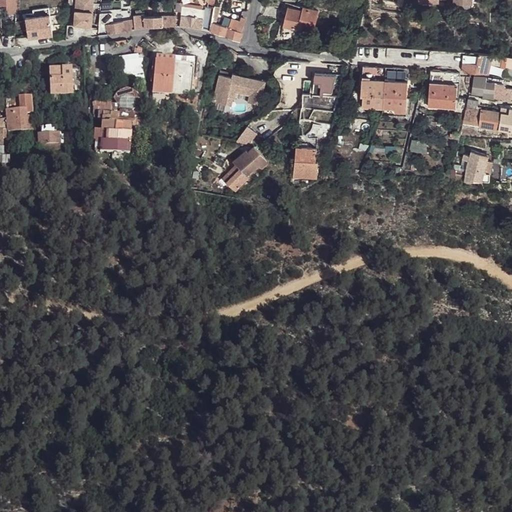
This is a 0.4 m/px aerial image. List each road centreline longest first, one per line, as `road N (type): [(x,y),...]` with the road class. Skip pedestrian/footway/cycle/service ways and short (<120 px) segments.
road 1 (track): [(511,280),(467,258),(411,252),(177,324),(0,298)]
road 2 (residential): [(243,49),(176,30),(0,53)]
road 3 (residential): [(327,170),(349,61),(243,49)]
